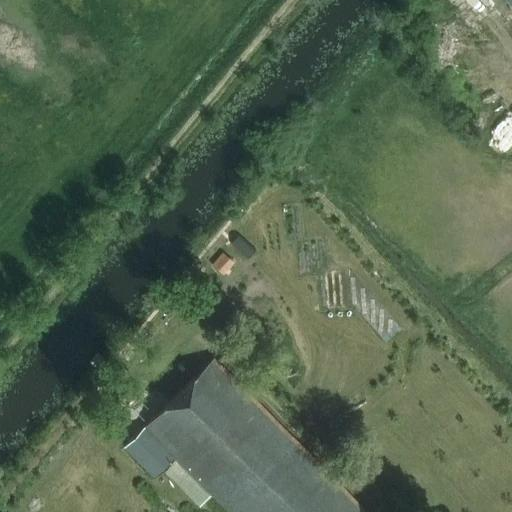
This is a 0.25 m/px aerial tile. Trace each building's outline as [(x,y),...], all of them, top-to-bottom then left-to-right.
[(484,130),(511,106),(511,76),(511,75),(468,110),(484,130)] [(500,158),(511,148),(511,124),(488,144),(500,158)] [(223,253),(213,264),(224,273),(234,262),(223,253)] [(366,511),(213,357),(124,444),(156,477),(165,468),(177,456),(213,493),(231,511),(366,511)] [(177,456),(165,468),(201,504),(213,493),(177,456)]
